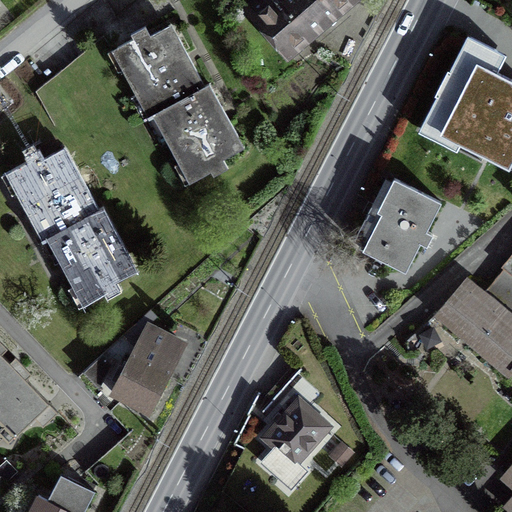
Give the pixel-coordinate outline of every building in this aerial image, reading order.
[(251,0),(246,4),(285,50),(323,18),(326,22),(338,11),(335,8),(344,0),(251,0)] [(152,115),(205,86),(205,85),(178,36),(167,42),(160,29),(150,35),(145,26),(131,34),(133,38),(117,47),(127,65),(121,68),(148,118),(153,116),(152,115)] [(461,76),(447,69),(434,94),(448,101),(433,130),(509,169),(511,162),(511,78),(497,71),(502,61),(476,47),(461,76)] [(209,83),(205,85),(205,86),(152,115),(153,116),(179,165),(185,162),(194,180),(211,171),(213,175),(227,167),(223,158),(233,153),(226,140),(237,134),(209,83)] [(46,238),(99,209),(98,208),(72,158),(61,164),(54,152),(44,157),(39,148),(24,156),(27,161),(11,169),(20,188),(15,190),(42,241),(47,239),(46,238)] [(433,233),(426,230),(441,201),(394,177),(379,206),(373,203),(367,214),(373,218),(358,246),(405,270),(420,242),(427,245),(433,233)] [(103,206),(98,208),(99,209),(46,238),(47,239),(73,287),(78,285),(88,302),(104,294),(107,298),(121,290),(116,281),(127,276),(120,263),(131,257),(103,206)] [(437,313),(510,375),(511,372),(511,466),(503,477),(511,484),(511,317),(466,278),(437,313)] [(149,410),(183,344),(151,327),(143,343),(138,341),(112,390),(149,410)] [(49,402),(0,350),(0,433),(8,441),(49,402)] [(265,436),(276,445),(262,461),(281,478),(328,426),(298,399),(265,436)] [(54,502),(38,494),(29,511),(82,511),(94,490),(67,476),(54,502)]
